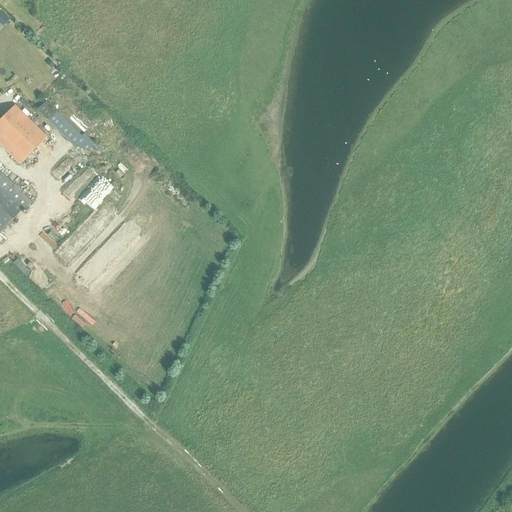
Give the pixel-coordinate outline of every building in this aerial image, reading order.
[(0,18),(6,23),(10,19),(0,10),(0,18)] [(74,145),(88,150),(96,143),(86,133),(83,135),(48,100),(39,109),(74,145)] [(0,119),(0,144),(20,164),(47,137),(15,105),(0,119)] [(64,152),(67,158),(78,153),(76,147),(64,152)] [(0,232),(30,201),(0,171),(0,232)] [(79,197),(99,179),(93,172),(73,190),(79,197)]
